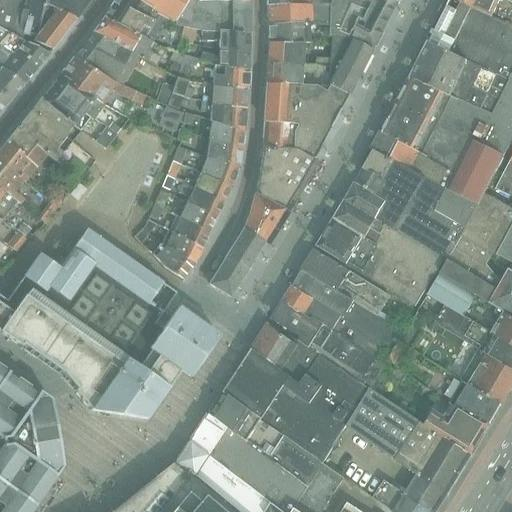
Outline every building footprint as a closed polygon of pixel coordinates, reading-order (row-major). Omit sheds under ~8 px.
[(0,0),(0,30),(22,40),(23,34),(29,0),(0,0)] [(29,0),(23,34),(35,37),(43,4),(44,0),(29,0)] [(44,0),(43,4),(58,11),(75,20),(89,0),(44,0)] [(140,2),(136,0),(114,0),(103,19),(151,43),(161,23),(153,22),(133,12),(140,2)] [(136,0),(140,2),(133,12),(153,22),(161,23),(165,25),(165,24),(172,26),(182,28),(202,31),(224,29),(223,1),(200,1),(199,0),(136,0)] [(249,32),(248,0),(222,0),(223,1),(224,29),(249,32)] [(364,0),(345,0),(330,1),(330,6),(330,18),(330,25),(330,36),(332,36),(333,36),(348,37),(371,50),(394,6),(364,0)] [(511,27),(454,0),(450,0),(428,44),(508,82),(511,74),(511,27)] [(511,0),(454,0),(511,27),(511,0)] [(75,20),(58,11),(43,4),(35,37),(36,38),(33,41),(52,50),(75,20)] [(330,6),(309,6),(287,6),(266,6),(267,25),(309,23),(313,23),(330,25),(330,18),(330,6)] [(155,45),(151,43),(103,19),(93,33),(139,58),(144,61),(155,68),(160,59),(151,54),(155,45)] [(313,28),(313,23),(309,23),(267,25),(268,44),(299,43),(305,44),(305,43),(308,43),(309,29),(313,28)] [(182,28),(172,26),(167,51),(176,53),(182,28)] [(249,32),(224,29),(202,31),(201,41),(213,42),(213,40),(216,40),(216,39),(219,39),(218,49),(221,49),(248,51),(249,32)] [(0,30),(0,44),(11,49),(11,52),(36,69),(49,54),(24,41),(22,40),(0,30)] [(139,58),(93,33),(73,59),(111,80),(123,86),(139,58)] [(332,36),(330,59),(329,67),(333,68),(332,89),(347,97),(360,71),(371,50),(348,37),(333,36),(332,36)] [(299,43),(268,44),(267,64),(304,66),(305,44),(299,43)] [(0,44),(0,67),(24,83),(36,69),(11,52),(11,49),(0,44)] [(508,82),(428,44),(411,78),(491,117),(508,82)] [(221,49),(218,49),(218,58),(201,53),(199,61),(214,66),(214,65),(248,70),(248,51),(221,49)] [(184,56),(177,77),(186,79),(190,66),(193,67),(197,64),(198,61),(184,56)] [(330,59),(315,58),(315,66),(329,67),(330,59)] [(111,80),(73,59),(59,76),(103,106),(112,94),(111,93),(112,91),(130,100),(135,92),(123,86),(111,80)] [(304,66),(267,64),(266,83),(293,85),(303,86),(304,66)] [(214,66),(213,84),(212,87),(246,91),(248,70),(214,65),(214,66)] [(0,111),(24,83),(0,67),(0,111)] [(511,74),(508,82),(491,117),(411,78),(385,129),(386,130),(386,129),(393,133),(391,138),(420,154),(454,172),(445,189),(435,211),(467,228),(484,195),(511,138),(511,74)] [(103,106),(59,76),(49,88),(89,119),(93,121),(104,107),(103,106)] [(186,79),(177,77),(173,88),(171,94),(182,98),(189,100),(192,91),(186,89),(188,82),(185,81),(186,79)] [(206,98),(206,102),(206,105),(245,109),(246,91),(212,87),(213,84),(202,83),(201,88),(212,89),(211,98),(206,98)] [(293,85),(266,83),(263,123),(288,127),(293,85)] [(162,84),(155,102),(165,106),(166,106),(171,94),(173,88),(162,84)] [(303,86),(293,85),(288,127),(297,127),(295,154),(300,154),(313,160),(347,97),(332,89),(329,87),(326,92),(322,90),(303,86)] [(89,119),(49,88),(39,101),(79,132),(89,119)] [(171,94),(166,106),(177,110),(182,98),(171,94)] [(54,163),(61,168),(65,163),(59,157),(76,136),(79,132),(39,101),(36,106),(32,111),(4,146),(17,156),(22,151),(28,156),(34,148),(47,157),(54,163)] [(206,102),(202,102),(201,111),(211,112),(210,121),(223,126),(243,133),(245,109),(206,105),(206,102)] [(165,106),(157,126),(174,133),(183,112),(177,110),(166,106),(165,106)] [(190,127),(193,116),(183,114),(180,124),(190,127)] [(223,126),(210,121),(210,122),(211,123),(208,140),(240,150),(243,133),(223,126)] [(288,127),(263,123),(261,148),(254,194),(285,209),(313,160),(300,154),(295,154),(287,154),(288,127)] [(113,124),(109,129),(116,135),(120,131),(113,124)] [(106,126),(94,143),(105,150),(116,135),(109,129),(106,126)] [(181,130),(179,142),(187,145),(189,133),(181,130)] [(383,133),(373,151),(445,189),(454,172),(420,154),(391,138),(384,134),(384,133),(383,133)] [(240,150),(208,140),(205,157),(205,158),(238,168),(240,150)] [(17,156),(4,146),(0,150),(0,164),(22,183),(23,183),(24,181),(26,184),(29,180),(47,157),(34,148),(28,156),(22,151),(17,156)] [(186,152),(177,148),(174,157),(182,161),(186,152)] [(445,189),(373,151),(364,168),(407,193),(406,194),(411,196),(410,198),(420,203),(435,211),(445,189)] [(238,168),(205,158),(205,159),(199,174),(231,187),(238,168)] [(511,161),(510,160),(496,188),(511,197),(511,161)] [(180,165),(172,162),(167,172),(176,176),(180,165)] [(22,183),(0,164),(0,189),(13,200),(13,199),(17,202),(21,205),(25,201),(15,192),(22,183)] [(407,193),(364,168),(355,183),(457,247),(463,236),(467,228),(435,211),(420,203),(410,198),(411,196),(406,194),(407,193)] [(231,187),(199,174),(195,183),(187,180),(185,184),(185,185),(223,202),(231,187)] [(173,180),(166,176),(161,188),(168,191),(173,180)] [(189,199),(188,203),(217,217),(223,202),(185,185),(185,184),(182,183),(178,193),(189,199)] [(457,247),(355,183),(345,200),(387,226),(395,231),(443,261),(446,264),(457,247)] [(77,201),(86,190),(78,185),(70,196),(77,201)] [(13,200),(0,189),(0,220),(1,221),(17,202),(13,199),(13,200)] [(168,195),(159,191),(154,205),(163,209),(168,195)] [(285,209),(254,194),(249,214),(242,230),(263,243),(285,209)] [(511,210),(484,195),(467,228),(463,236),(494,253),(511,263),(511,210)] [(54,197),(49,204),(56,210),(62,203),(54,197)] [(387,226),(345,200),(334,219),(377,245),(385,230),(393,235),(395,231),(387,226)] [(186,203),(179,217),(210,232),(217,217),(188,203),(187,203),(186,203)] [(56,210),(49,204),(37,219),(45,224),(56,210)] [(162,209),(153,205),(149,216),(157,220),(162,209)] [(179,217),(172,233),(172,234),(202,249),(210,232),(179,217)] [(377,245),(334,219),(317,247),(414,308),(443,261),(395,231),(393,235),(385,230),(377,245)] [(144,227),(142,229),(141,230),(149,235),(158,226),(147,221),(144,227)] [(91,412),(145,420),(179,372),(189,378),(218,337),(169,303),(175,294),(85,230),(58,269),(38,255),(6,301),(0,297),(0,333),(59,375),(89,411),(91,412)] [(149,235),(141,230),(133,237),(140,244),(149,235)] [(263,243),(242,230),(209,285),(229,297),(263,243)] [(168,231),(161,243),(194,264),(202,249),(172,234),(172,233),(168,231)] [(3,242),(10,248),(15,252),(25,240),(17,233),(12,238),(9,236),(3,242)] [(494,253),(463,236),(457,247),(446,264),(440,273),(474,294),(511,316),(511,265),(503,281),(488,264),(494,253)] [(194,264),(161,243),(152,255),(164,269),(181,280),(194,264)] [(315,251),(314,253),(302,271),(378,318),(389,300),(353,277),(354,276),(332,262),(315,251)] [(378,318),(302,271),(292,287),(383,345),(394,351),(399,343),(404,334),(396,329),(378,318)] [(511,316),(474,294),(440,273),(428,294),(446,305),(495,336),(511,346),(511,316)] [(383,345),(292,287),(283,302),(310,319),(311,317),(327,327),(375,358),(383,345)] [(310,319),(283,302),(271,320),(302,340),(300,343),(319,356),(364,386),(366,382),(363,380),(376,359),(375,358),(327,327),(311,317),(310,319)] [(511,346),(495,336),(446,305),(434,324),(478,351),(511,372),(511,346)] [(402,319),(396,329),(404,334),(409,325),(410,324),(402,319)] [(299,344),(268,325),(251,351),(299,385),(319,356),(300,343),(299,344)] [(421,332),(409,325),(404,334),(399,343),(410,350),(421,332)] [(410,350),(399,343),(394,351),(387,361),(399,368),(410,350)] [(299,385),(251,351),(224,393),(282,435),(323,465),(335,446),(346,427),(370,390),(364,386),(319,356),(299,385)] [(511,386),(511,372),(478,351),(460,381),(463,383),(500,406),(511,386)] [(0,511),(29,511),(61,467),(49,400),(38,392),(36,393),(0,367),(0,511)] [(500,406),(463,383),(449,405),(450,405),(455,408),(456,406),(489,426),(500,406)] [(424,425),(370,390),(346,427),(417,476),(405,494),(431,511),(436,511),(447,495),(448,493),(447,493),(469,457),(470,457),(471,457),(430,430),(426,428),(424,426),(424,425)] [(282,435),(224,393),(210,414),(308,489),(323,465),(282,435)] [(455,408),(450,405),(442,418),(433,412),(424,425),(424,426),(426,428),(430,430),(471,457),(489,426),(456,406),(455,408)] [(177,465),(235,511),(293,511),(295,510),(308,489),(210,414),(192,443),(177,465)] [(361,511),(348,503),(341,511),(298,511),(295,510),(293,511),(235,511),(177,465),(176,465),(158,479),(159,481),(120,511),(361,511)] [(322,511),(344,479),(323,465),(308,489),(295,510),(298,511),(322,511)] [(431,511),(405,494),(381,477),(368,495),(376,500),(375,501),(391,511),(431,511)]
